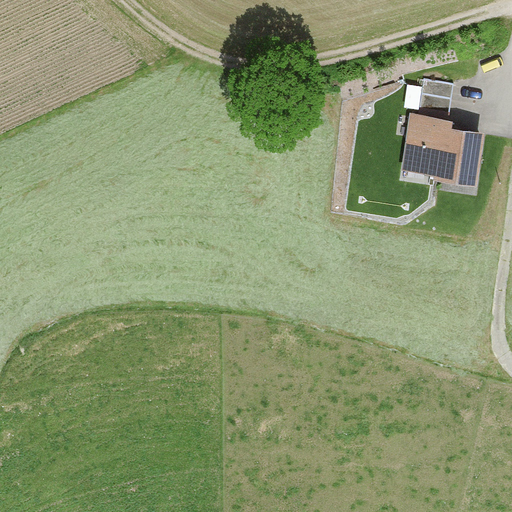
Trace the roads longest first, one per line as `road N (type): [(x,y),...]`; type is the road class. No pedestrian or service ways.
road 1 (track): [(511,5),(311,62),(248,65),(204,54),(128,0)]
road 2 (residential): [(511,209),(498,314),(499,340),(511,364)]
